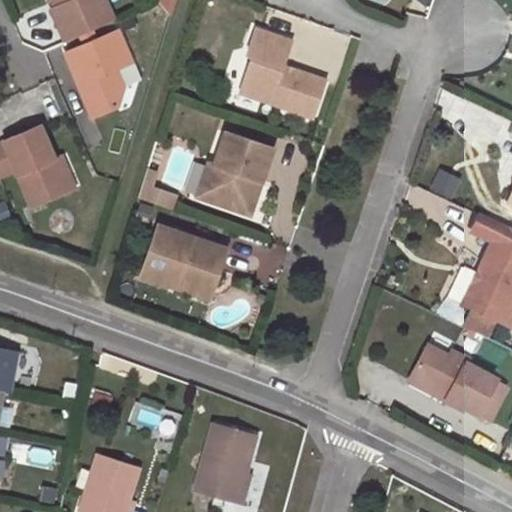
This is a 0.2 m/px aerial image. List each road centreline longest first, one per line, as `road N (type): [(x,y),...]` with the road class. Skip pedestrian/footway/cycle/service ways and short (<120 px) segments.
road 1 (residential): [(463,20),(432,54),(312,401)]
road 2 (residential): [(0,288),(312,401)]
road 3 (residential): [(357,424),(511,504)]
